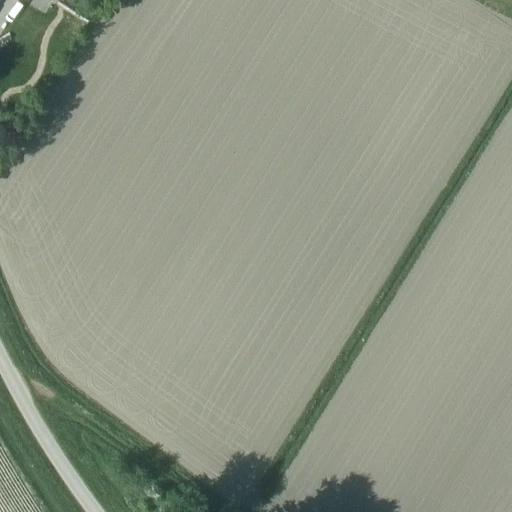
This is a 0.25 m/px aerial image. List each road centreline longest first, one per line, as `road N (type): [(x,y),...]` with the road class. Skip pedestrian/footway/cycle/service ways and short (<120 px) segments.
road 1 (unknown): [(8,375),(92,427),(193,511)]
road 2 (unclassified): [(93,511),(0,356)]
